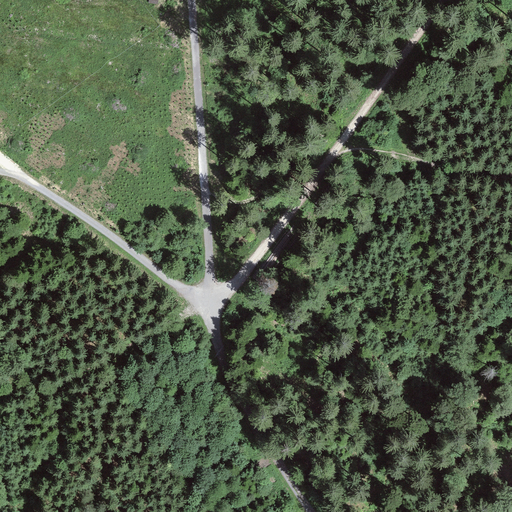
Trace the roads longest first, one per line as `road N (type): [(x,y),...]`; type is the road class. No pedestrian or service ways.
road 1 (track): [(208,297),(212,0)]
road 2 (track): [(0,162),(208,297)]
road 3 (track): [(208,297),(275,463),(308,511)]
road 4 (track): [(208,297),(261,251),(342,145)]
road 5 (track): [(342,145),(443,0)]
